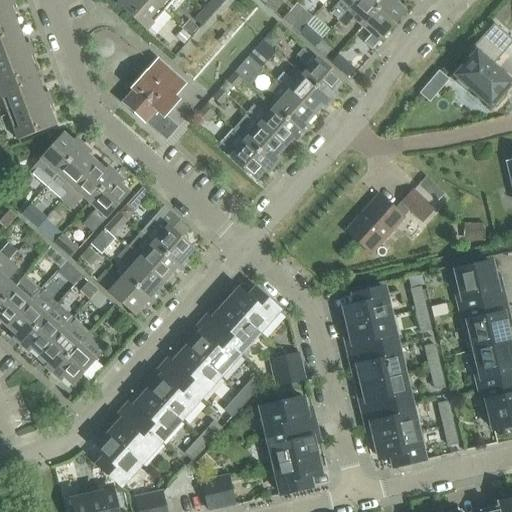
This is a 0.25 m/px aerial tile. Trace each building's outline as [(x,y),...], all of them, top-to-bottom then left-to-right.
[(0,0),(0,94),(17,141),(56,127),(49,110),(54,108),(48,91),(43,93),(31,60),(36,59),(29,42),(24,43),(13,11),(17,9),(13,0),(0,0)] [(120,0),(116,5),(146,32),(175,0),(120,0)] [(279,0),(270,0),(266,6),(275,14),(284,4),(279,0)] [(339,0),(341,2),(331,13),(340,21),(359,0),(339,0)] [(359,0),(340,21),(347,27),(353,20),(363,29),(367,25),(388,0),(359,0)] [(388,0),(367,25),(363,29),(370,35),(363,42),(373,51),(407,13),(398,5),(400,3),(397,0),(388,0)] [(203,11),(211,18),(220,8),(212,1),(203,11)] [(211,18),(203,11),(194,21),(202,28),(211,18)] [(290,11),(282,20),(291,29),(299,19),(290,11)] [(190,21),(184,29),(193,37),(200,30),(190,21)] [(511,44),(511,39),(494,24),(471,50),(476,54),(456,77),(459,79),(456,82),(466,92),(469,89),(490,107),(492,105),(496,108),(505,97),(502,94),(511,84),(492,67),(511,44)] [(322,40),(307,26),(298,35),(314,49),(321,41),(322,40)] [(182,30),(176,37),(184,45),(191,38),(182,30)] [(271,32),(263,41),(272,50),(281,40),(271,32)] [(263,41),(255,50),(265,59),(273,51),(272,50),(263,41)] [(321,41),(314,49),(325,58),(332,50),(321,41)] [(306,49),(297,59),(309,70),(303,77),(332,103),(334,101),(339,95),(336,93),(344,83),(306,49)] [(339,55),(331,64),(348,78),(355,70),(339,55)] [(136,91),(125,104),(163,138),(175,124),(165,116),(178,101),(173,98),(185,85),(158,61),(134,89),(136,91)] [(244,81),(234,73),(226,82),(236,90),(244,81)] [(285,73),(277,82),(315,116),(322,108),(325,110),(330,105),(332,103),(303,77),(297,73),(292,79),(285,73)] [(440,73),(432,83),(441,90),(449,81),(440,73)] [(277,82),(269,91),(281,102),(274,109),(303,135),(305,133),(310,127),(307,125),(315,116),(277,82)] [(212,99),(221,107),(229,98),(220,90),(212,99)] [(257,105),(248,115),(286,148),(293,140),(296,143),(302,137),(303,135),(274,109),(269,116),(257,105)] [(206,106),(198,115),(208,123),(215,114),(206,106)] [(240,123),(233,131),(274,167),(276,165),(281,160),(278,157),(286,148),(248,115),(240,123)] [(228,137),(219,148),(257,181),(264,173),(267,175),(273,169),(274,167),(233,131),(228,137)] [(64,135),(30,173),(40,181),(47,188),(84,147),(76,140),(73,143),(64,135)] [(84,147),(47,188),(54,194),(63,202),(97,164),(89,157),(91,154),(84,147)] [(97,164),(63,202),(73,210),(83,199),(90,205),(116,176),(107,168),(104,171),(97,164)] [(97,211),(86,222),(96,231),(130,193),(121,185),(123,183),(116,176),(90,205),(97,211)] [(444,194),(426,177),(418,186),(436,203),(444,194)] [(423,224),(434,212),(413,193),(396,212),(380,198),(348,234),(371,255),(410,212),(423,224)] [(128,206),(121,214),(128,220),(135,212),(128,206)] [(20,215),(37,230),(44,223),(27,208),(20,215)] [(147,227),(141,233),(182,270),(183,269),(189,262),(186,260),(194,251),(181,239),(189,230),(164,208),(156,217),(147,227)] [(8,212),(0,220),(0,225),(5,231),(15,219),(8,212)] [(44,223),(37,230),(45,237),(54,228),(46,220),(44,223)] [(484,224),(466,224),(466,241),(484,241),(484,224)] [(110,226),(106,230),(113,236),(117,232),(110,226)] [(135,240),(127,249),(165,283),(172,275),(175,278),(180,272),(182,270),(141,233),(135,240)] [(33,234),(25,244),(34,253),(43,243),(33,234)] [(62,235),(54,245),(71,260),(79,250),(62,235)] [(99,239),(91,247),(101,255),(108,247),(99,239)] [(8,243),(0,251),(0,253),(9,261),(17,252),(8,243)] [(90,248),(81,258),(88,264),(97,254),(90,248)] [(126,248),(117,258),(130,270),(124,276),(153,302),(155,300),(160,295),(157,292),(165,283),(127,249),(126,248)] [(60,257),(50,249),(44,255),(54,264),(60,257)] [(0,271),(9,261),(0,253),(0,271)] [(9,261),(0,271),(0,305),(15,289),(7,282),(18,269),(9,261)] [(454,283),(461,312),(490,305),(487,295),(497,293),(490,262),(456,271),(458,282),(454,283)] [(66,263),(58,273),(65,279),(73,269),(66,263)] [(106,272),(97,282),(135,316),(143,307),(146,310),(151,304),(153,302),(124,276),(118,283),(106,272)] [(15,289),(0,305),(0,322),(8,329),(42,291),(32,282),(21,294),(15,289)] [(80,292),(90,302),(98,292),(88,283),(80,292)] [(344,309),(348,327),(390,317),(383,288),(353,295),(356,306),(344,309)] [(410,290),(415,311),(426,309),(421,288),(410,290)] [(239,290),(227,304),(259,333),(279,310),(256,290),(248,298),(239,290)] [(42,291),(8,329),(16,336),(14,339),(20,344),(21,345),(58,305),(51,298),(42,291)] [(98,292),(90,302),(97,309),(106,299),(98,292)] [(223,326),(216,334),(239,355),(259,333),(227,304),(214,318),(223,326)] [(58,305),(21,345),(23,347),(29,352),(31,350),(40,357),(74,319),(64,310),(58,305)] [(472,340),(474,351),(509,343),(502,313),(492,316),(490,305),(461,312),(468,341),(472,340)] [(431,331),(426,309),(415,311),(420,333),(431,331)] [(364,343),(367,353),(397,346),(390,317),(348,327),(353,345),(364,343)] [(74,319),(40,357),(48,365),(46,368),(52,373),(54,374),(91,334),(83,327),(74,319)] [(91,334),(54,374),(56,376),(62,381),(64,379),(73,387),(83,375),(93,363),(107,348),(97,339),(91,334)] [(200,334),(187,348),(219,376),(239,355),(216,334),(209,342),(200,334)] [(473,363),(480,392),(509,385),(506,375),(511,373),(511,354),(509,343),(474,351),(477,362),(473,363)] [(424,348),(429,369),(440,366),(435,345),(424,348)] [(358,366),(362,384),(403,375),(397,346),(367,353),(369,363),(358,366)] [(184,370),(177,378),(199,398),(219,376),(187,348),(175,362),(184,370)] [(298,354),(284,357),(287,370),(301,367),(298,354)] [(270,360),(273,373),(287,370),(284,357),(270,360)] [(100,369),(93,363),(83,375),(89,381),(100,369)] [(446,388),(440,366),(429,369),(434,391),(446,388)] [(301,367),(287,370),(273,373),(276,387),(304,380),(301,367)] [(378,400),(380,410),(410,403),(403,375),(362,384),(366,403),(378,400)] [(161,378),(148,392),(180,420),(199,398),(177,378),(169,386),(161,378)] [(253,378),(239,394),(247,402),(262,386),(253,378)] [(511,394),(511,395),(509,385),(480,392),(487,420),(491,419),(493,431),(504,429),(505,432),(511,430),(511,394)] [(144,414),(137,421),(160,442),(180,420),(148,392),(135,406),(144,414)] [(233,419),(247,402),(239,394),(224,411),(233,419)] [(261,408),(267,437),(297,430),(295,420),(307,417),(302,398),(288,401),(287,398),(274,401),(275,404),(261,408)] [(437,404),(442,426),(454,423),(449,402),(437,404)] [(371,423),(375,442),(417,432),(410,403),(380,410),(383,421),(371,423)] [(121,421),(109,435),(140,464),(160,442),(137,421),(130,429),(121,421)] [(215,422),(199,438),(208,446),(223,429),(222,429),(215,422)] [(459,445),(454,423),(442,426),(447,448),(459,445)] [(300,441),(297,430),(267,437),(274,466),(316,456),(311,438),(300,441)] [(424,461),(417,432),(375,442),(380,460),(391,457),(394,468),(424,461)] [(120,486),(140,464),(109,435),(96,449),(105,457),(97,466),(120,486)] [(193,462),(208,446),(199,438),(185,455),(193,462)] [(320,474),(316,456),(274,466),(281,495),(311,488),(308,477),(320,474)] [(228,477),(215,480),(221,508),(235,505),(228,477)] [(208,511),(221,508),(215,480),(201,483),(208,511)] [(83,498),(71,501),(74,511),(72,511),(117,511),(113,491),(96,495),(95,491),(82,494),(83,498)] [(166,511),(162,492),(149,495),(152,511),(166,511)] [(138,511),(152,511),(149,495),(135,499),(138,511)] [(499,509),(485,511),(511,511),(511,496),(511,500),(498,503),(499,509)]
